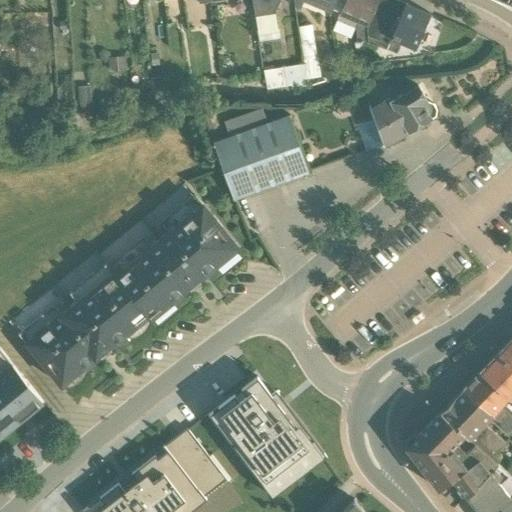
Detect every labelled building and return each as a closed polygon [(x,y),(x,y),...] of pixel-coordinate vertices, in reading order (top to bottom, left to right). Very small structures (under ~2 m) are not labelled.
[(250,0),(258,43),(279,39),(275,12),(279,0),(250,0)] [(331,11),(335,0),(292,0),(294,8),(299,11),(302,2),(330,13),(331,11)] [(338,14),(344,0),(335,0),(331,11),(338,14)] [(366,30),(378,0),(344,0),(338,14),(335,22),(354,30),(355,43),(353,43),(356,62),(367,61),(366,30)] [(385,51),(389,41),(404,5),(392,0),(378,0),(366,30),(365,30),(367,61),(384,60),(385,51)] [(389,41),(414,51),(429,15),(404,5),(389,41)] [(303,64),(306,80),(321,80),(312,26),(296,28),(303,64)] [(108,73),(127,71),(126,57),(107,58),(108,73)] [(291,91),(307,89),(306,80),(303,64),(263,71),(266,91),(290,86),(291,91)] [(80,119),(95,118),(92,86),(77,87),(80,119)] [(372,119),(382,147),(384,146),(435,117),(436,110),(432,104),(426,101),(417,86),(390,101),(388,98),(369,109),(372,119)] [(228,137),(266,123),(261,109),(223,123),(228,137)] [(233,202),(309,174),(288,116),(266,123),(228,137),(212,143),(222,171),(233,202)] [(366,153),(382,147),(372,119),(356,125),(366,153)] [(142,237),(106,266),(147,316),(149,319),(237,248),(194,195),(158,224),(164,232),(149,245),(142,237)] [(60,387),(147,316),(106,266),(104,264),(69,292),(75,300),(60,313),(53,305),(17,334),(60,387)] [(511,338),(497,354),(511,369),(511,338)] [(0,436),(42,403),(0,351),(0,436)] [(511,369),(497,354),(478,373),(511,403),(511,369)] [(511,403),(478,373),(462,391),(491,418),(511,436),(511,403)] [(291,484),(325,457),(275,391),(270,395),(256,377),(207,415),(270,498),(290,483),(291,484)] [(485,425),(491,418),(462,391),(439,413),(490,458),(505,443),(485,425)] [(497,464),(490,458),(439,413),(412,441),(405,448),(438,490),(452,479),(457,486),(465,496),(497,464)] [(82,511),(189,511),(205,500),(203,498),(224,481),(227,485),(231,481),(211,455),(208,458),(186,429),(162,447),(163,450),(155,456),(154,456),(131,474),(137,483),(124,493),(117,484),(82,511)] [(477,511),(497,511),(511,496),(511,477),(497,464),(465,496),(477,511)] [(511,511),(511,496),(497,511),(511,511)] [(362,511),(353,500),(341,511),(362,511)]
